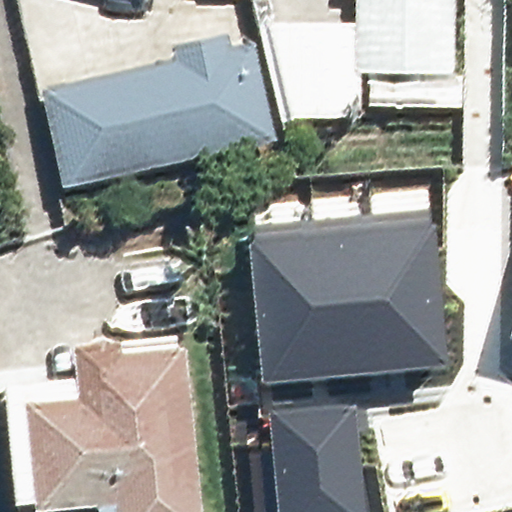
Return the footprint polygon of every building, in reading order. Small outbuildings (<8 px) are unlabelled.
[(347,0),(346,73),(448,75),(449,0),(347,0)] [(40,88),(63,192),(268,146),(245,43),(40,88)] [(250,237),(265,383),(449,365),(434,219),(250,237)] [(187,511),(167,336),(61,351),(66,398),(9,404),(16,511),(97,506),(97,511),(187,511)] [(274,416),(283,511),(368,511),(358,408),(274,416)]
